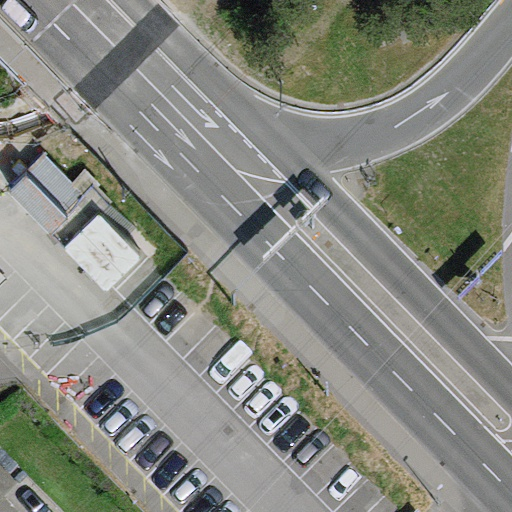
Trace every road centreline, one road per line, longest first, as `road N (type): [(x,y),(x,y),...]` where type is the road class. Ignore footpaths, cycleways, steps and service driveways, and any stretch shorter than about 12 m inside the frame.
road 1 (primary): [(224,157),(272,245),(468,447),(511,463)]
road 2 (primary): [(511,391),(325,195),(224,157)]
road 3 (primary): [(224,157),(373,136),(407,123),(511,26)]
road 4 (primary): [(70,0),(224,157)]
